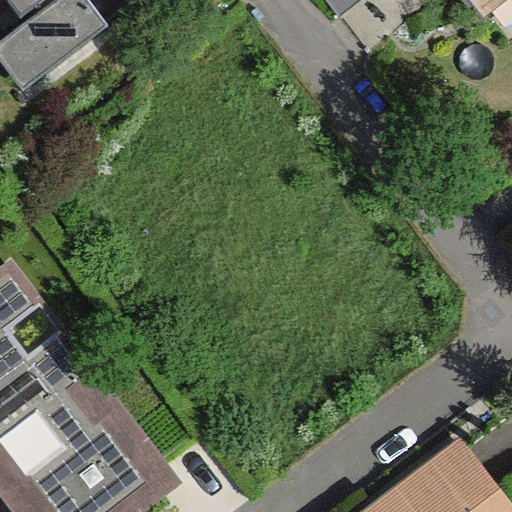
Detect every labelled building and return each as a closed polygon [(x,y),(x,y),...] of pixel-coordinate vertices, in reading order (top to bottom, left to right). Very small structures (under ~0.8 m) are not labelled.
[(11,0),(23,15),(43,0),(11,0)] [(230,0),(197,0),(210,16),(230,0)] [(360,0),(330,0),(341,14),(360,0)] [(481,0),(490,11),(503,0),(481,0)] [(13,267),(0,276),(0,443),(1,445),(39,415),(64,446),(26,475),(54,511),(118,511),(157,482),(106,414),(100,419),(76,388),(95,374),(62,331),(31,354),(12,329),(41,305),(13,267)] [(508,511),(462,450),(382,511),(508,511)]
